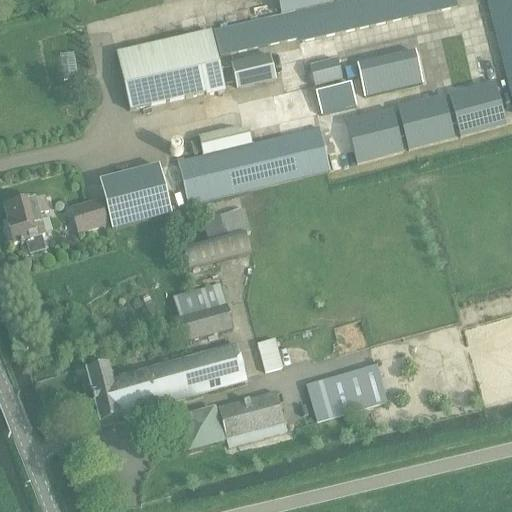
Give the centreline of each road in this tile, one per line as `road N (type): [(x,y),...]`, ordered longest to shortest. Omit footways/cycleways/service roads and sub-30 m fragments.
road 1 (unknown): [(189,511),(511,431)]
road 2 (tertiary): [(48,511),(0,391)]
